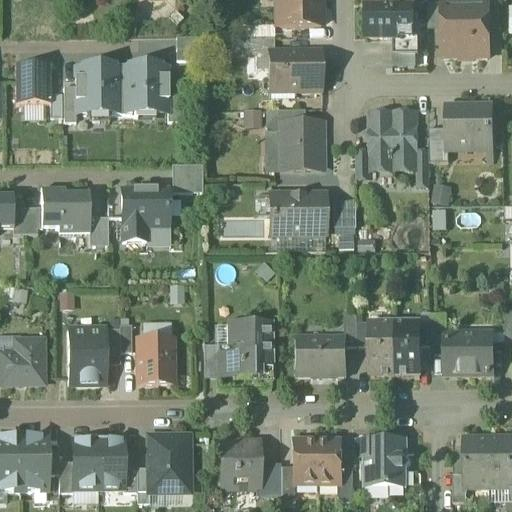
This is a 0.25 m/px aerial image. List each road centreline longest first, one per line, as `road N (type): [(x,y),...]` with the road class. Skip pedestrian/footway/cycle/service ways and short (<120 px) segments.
road 1 (residential): [(511,85),(343,86),(343,0)]
road 2 (residential): [(207,415),(436,412)]
road 3 (residential): [(0,417),(194,416)]
road 4 (residential): [(0,50),(135,47)]
